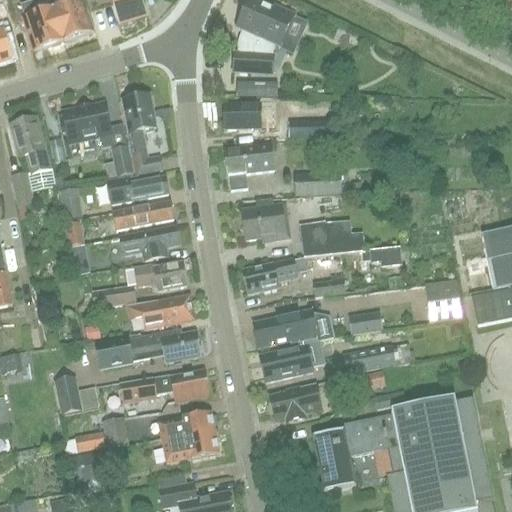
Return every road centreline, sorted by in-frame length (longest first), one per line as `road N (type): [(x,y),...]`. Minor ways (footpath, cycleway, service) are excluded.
road 1 (residential): [(263,511),(185,107),(181,43)]
road 2 (residential): [(0,98),(181,43)]
